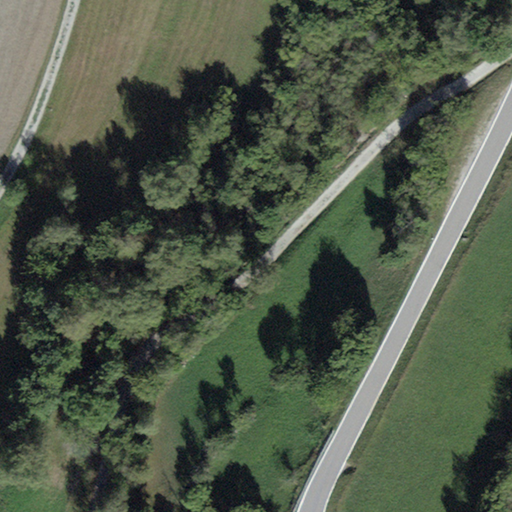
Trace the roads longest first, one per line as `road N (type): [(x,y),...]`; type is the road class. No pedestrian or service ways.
road 1 (track): [(511,53),(422,108),(197,325),(140,391),(114,456),(104,511)]
road 2 (tertiary): [(511,111),(310,511)]
road 3 (track): [(71,0),(67,26),(0,171)]
